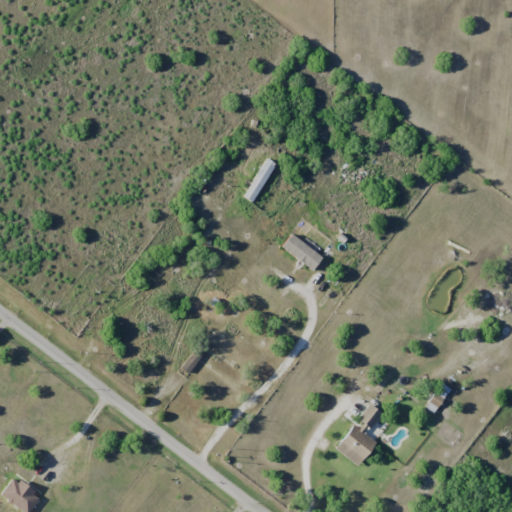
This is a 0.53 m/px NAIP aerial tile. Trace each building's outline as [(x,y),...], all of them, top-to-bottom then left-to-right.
[(272,164),(263,158),(237,196),(246,202),(272,164)] [(309,271),(320,258),(288,233),(278,247),(309,271)] [(144,319),(173,337),(177,330),(148,312),(144,319)] [(378,413),(366,404),(354,419),(366,429),(378,413)] [(355,464),(372,439),(348,423),(331,448),(355,464)]
